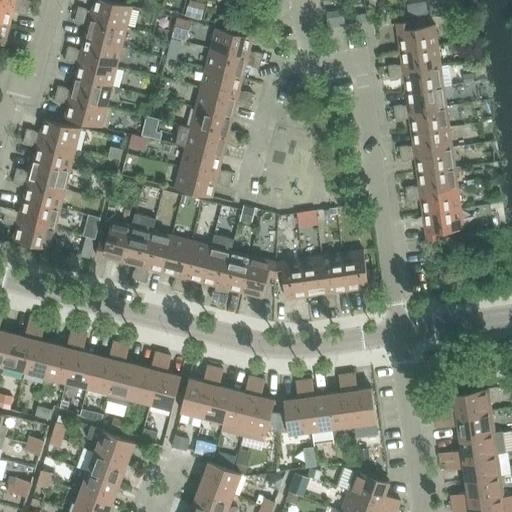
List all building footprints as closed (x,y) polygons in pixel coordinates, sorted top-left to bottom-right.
[(0,0),(0,1),(28,8),(30,1),(26,0),(0,0)] [(78,7),(76,14),(127,27),(132,7),(106,0),(94,0),(92,10),(78,7)] [(0,22),(10,25),(13,13),(26,16),(28,8),(0,1),(0,22)] [(446,1),(429,4),(431,16),(447,14),(446,1)] [(88,25),(85,38),(122,47),(127,27),(76,14),(74,22),(88,25)] [(396,23),(400,51),(438,46),(435,25),(414,28),(413,21),(396,23)] [(0,44),(4,45),(10,25),(0,22),(0,44)] [(216,28),(211,48),(261,61),(263,54),(249,50),(253,37),(216,28)] [(68,46),(66,54),(117,67),(122,47),(85,38),(82,50),(68,46)] [(388,66),(389,73),(441,66),(438,46),(400,51),(402,64),(388,66)] [(261,61),(211,48),(206,68),(242,78),(246,66),(259,69),(261,61)] [(78,65),(75,77),(112,87),(117,67),(66,54),(64,62),(78,65)] [(441,66),(389,73),(390,81),(404,79),(406,92),(444,86),(441,66)] [(242,78),(206,68),(200,88),(251,101),(253,93),(239,90),(242,78)] [(58,86),(56,93),(107,106),(112,87),(75,77),(72,89),(58,86)] [(394,106),(395,114),(446,106),(444,86),(406,92),(407,104),(394,106)] [(251,101),(200,88),(195,108),(232,117),(235,105),(249,109),(251,101)] [(107,106),(56,93),(54,101),(68,104),(65,118),(102,127),(107,106)] [(410,119),(411,132),(449,127),(446,106),(395,114),(396,121),(410,119)] [(232,117),(195,108),(190,128),(241,141),(243,133),(229,129),(232,117)] [(25,136),(75,149),(81,129),(44,119),(40,132),(27,129),(25,136)] [(449,127),(411,132),(413,145),(399,147),(400,154),(452,147),(449,127)] [(185,147),(222,157),(225,145),(239,148),(241,141),(190,128),(185,147)] [(33,160),(70,169),(75,149),(25,136),(23,144),(36,147),(33,160)] [(180,167),(231,180),(233,172),(219,169),(222,157),(185,147),(180,167)] [(415,160),(417,173),(455,167),(452,147),(400,154),(401,162),(415,160)] [(17,168),(15,176),(65,189),(70,169),(33,160),(30,172),(17,168)] [(231,180),(180,167),(175,188),(212,197),(215,184),(229,188),(231,180)] [(458,188),(455,167),(417,173),(419,185),(405,187),(406,195),(458,188)] [(26,187),(23,199),(60,208),(65,189),(15,176),(13,184),(26,187)] [(460,208),(458,188),(406,195),(407,203),(421,201),(423,213),(460,208)] [(7,208),(5,215),(55,228),(60,208),(23,199),(20,211),(7,208)] [(460,208),(423,213),(427,241),(443,239),(442,232),(463,229),(460,208)] [(132,225),(123,263),(135,266),(132,279),(139,281),(152,231),(153,231),(156,219),(135,214),(132,225)] [(55,228),(5,215),(3,223),(16,226),(13,239),(50,249),(55,228)] [(96,256),(123,262),(132,225),(112,220),(107,241),(100,239),(96,256)] [(153,231),(152,231),(139,281),(147,283),(150,269),(163,273),(172,236),(153,231)] [(171,289),(179,291),(192,241),(172,236),(163,273),(175,276),(171,289)] [(190,280),(202,283),(211,246),(192,241),(179,291),(186,293),(190,280)] [(211,299),(218,301),(231,251),(211,246),(202,283),(214,286),(211,299)] [(343,253),(348,291),(375,287),(373,270),(367,271),(364,250),(343,253)] [(229,290),(242,293),(251,256),(231,251),(218,301),(226,303),(229,290)] [(343,253),(322,256),(329,307),(337,306),(335,292),(348,291),(343,253)] [(268,276),(276,278),(276,262),(251,256),(242,293),(262,298),(268,276)] [(307,296),(320,295),(322,308),(329,307),(322,256),(302,259),(307,296)] [(286,299),(307,296),(302,259),(276,262),(276,278),(283,277),(286,299)] [(0,365),(3,366),(12,333),(0,329),(0,327),(3,313),(0,312),(0,365)] [(3,366),(24,371),(38,318),(30,316),(25,336),(12,333),(3,366)] [(24,371),(45,377),(54,344),(41,340),(46,320),(38,318),(24,371)] [(45,377),(66,382),(79,333),(71,331),(67,347),(54,344),(45,377)] [(66,382),(87,387),(96,354),(83,351),(87,335),(79,333),(66,382)] [(87,387),(109,393),(121,343),(113,341),(109,358),(96,354),(87,387)] [(106,402),(127,408),(130,398),(138,365),(125,362),(129,345),(121,343),(109,393),(106,402)] [(130,398),(151,403),(163,354),(155,352),(151,368),(138,365),(130,398)] [(163,354),(151,403),(173,409),(181,376),(167,372),(171,356),(163,354)] [(181,411),(203,417),(215,367),(207,365),(203,382),(189,378),(181,411)] [(203,417),(224,422),(232,389),(219,386),(223,369),(215,367),(203,417)] [(355,373),(347,374),(354,425),(376,422),(372,388),(357,390),(355,373)] [(341,392),(328,394),(333,428),(354,425),(347,374),(339,375),(341,392)] [(224,422),(244,427),(257,378),(249,376),(245,392),(232,389),(224,422)] [(244,427),(243,435),(264,441),(275,400),(261,396),(265,380),(257,378),(244,427)] [(312,379),(304,380),(311,431),(333,428),(328,394),(315,396),(312,379)] [(311,431),(304,380),(296,381),(298,398),(284,400),(289,434),(311,431)] [(440,418),(491,411),(488,389),(454,393),(455,407),(439,410),(433,410),(434,419),(440,418)] [(460,437),(494,433),(491,411),(440,418),(434,419),(435,428),(441,427),(458,425),(460,437)] [(99,441),(95,451),(127,463),(135,442),(92,426),(87,437),(99,441)] [(52,436),(62,439),(64,432),(54,429),(52,436)] [(440,462),(446,461),(497,454),(494,433),(460,437),(461,450),(439,453),(440,462)] [(52,436),(49,443),(59,446),(62,439),(52,436)] [(32,445),(42,448),(44,441),(34,438),(32,445)] [(42,448),(32,445),(30,452),(40,455),(42,448)] [(95,451),(88,472),(120,484),(127,463),(95,451)] [(497,454),(446,461),(447,470),(464,468),(466,480),(500,475),(497,454)] [(237,458),(235,469),(242,471),(244,460),(237,458)] [(209,461),(201,482),(233,494),(241,473),(209,461)] [(39,477),(49,480),(51,473),(41,470),(39,477)] [(357,470),(349,491),(397,509),(400,500),(385,494),(389,482),(357,470)] [(88,472),(80,492),(112,504),(120,484),(88,472)] [(503,497),(500,475),(466,480),(467,493),(451,495),(452,504),(503,497)] [(49,480),(39,477),(37,485),(47,488),(49,480)] [(19,487),(29,490),(31,482),(21,479),(19,487)] [(201,482),(194,503),(218,511),(226,511),(233,494),(201,482)] [(29,490),(19,487),(17,494),(27,497),(29,490)] [(349,491),(341,511),(343,511),(378,511),(380,511),(396,511),(397,509),(349,491)] [(80,492),(72,511),(109,511),(112,504),(80,492)] [(458,511),(470,510),(470,511),(511,511),(511,495),(503,497),(452,504),(453,511),(458,511)] [(263,505),(272,509),(275,501),(265,498),(263,505)] [(218,511),(194,503),(190,511),(218,511)]
